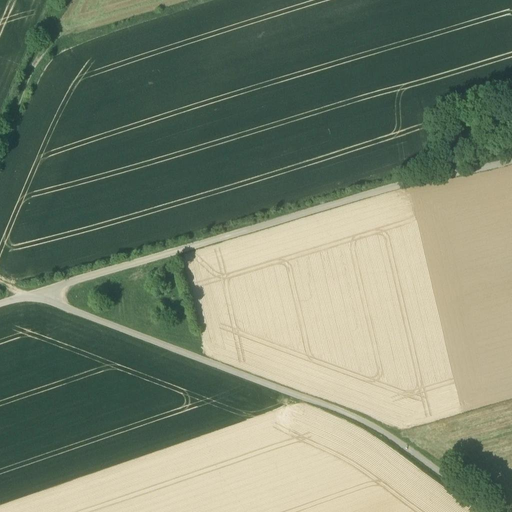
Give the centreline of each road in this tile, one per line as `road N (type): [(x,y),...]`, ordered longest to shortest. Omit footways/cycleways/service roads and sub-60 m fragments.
road 1 (unclassified): [(29,295),(370,425),(496,511)]
road 2 (unclassified): [(29,295),(402,184),(511,161)]
road 3 (track): [(0,147),(38,54),(62,45)]
